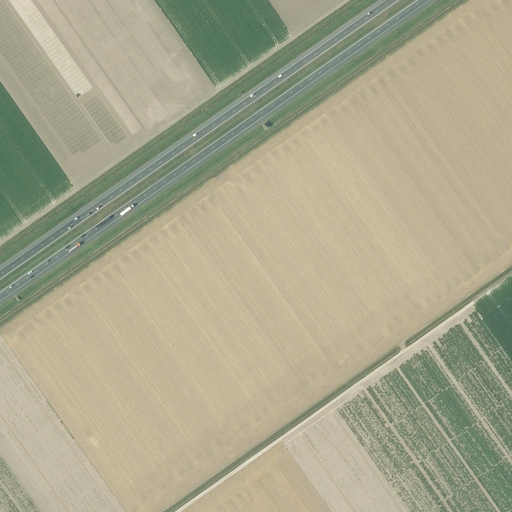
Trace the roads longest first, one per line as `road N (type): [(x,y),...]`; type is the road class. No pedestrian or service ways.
road 1 (motorway): [(0,296),(423,0)]
road 2 (motorway): [(392,0),(0,274)]
road 3 (track): [(176,511),(472,304)]
